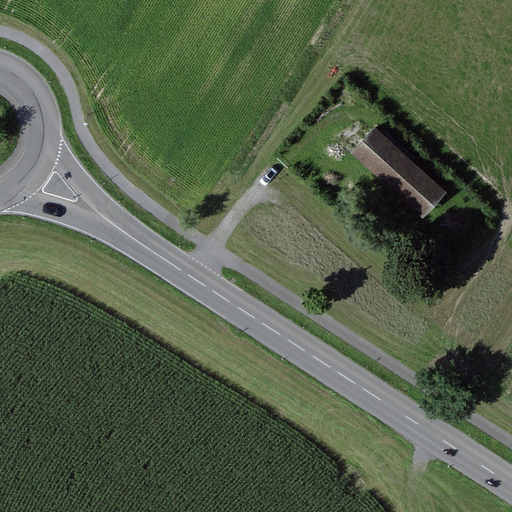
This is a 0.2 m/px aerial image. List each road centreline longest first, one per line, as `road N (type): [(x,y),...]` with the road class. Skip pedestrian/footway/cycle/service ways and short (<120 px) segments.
road 1 (secondary): [(511,485),(90,209)]
road 2 (track): [(347,116),(282,162),(191,276)]
